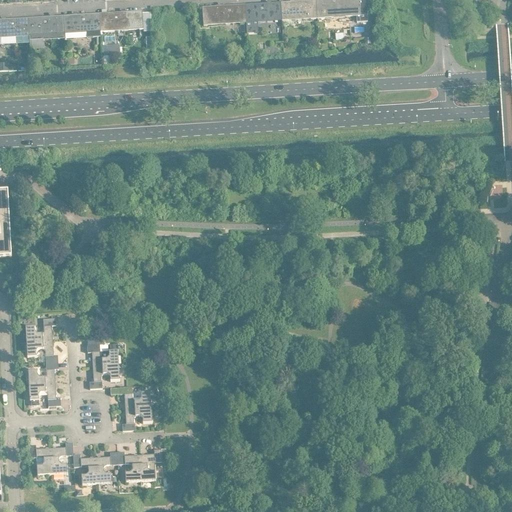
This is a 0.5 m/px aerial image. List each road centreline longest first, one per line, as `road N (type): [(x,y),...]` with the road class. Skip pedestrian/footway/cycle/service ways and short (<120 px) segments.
road 1 (secondary): [(0,140),(447,112)]
road 2 (secondary): [(445,80),(0,106)]
road 3 (residential): [(0,9),(170,0)]
